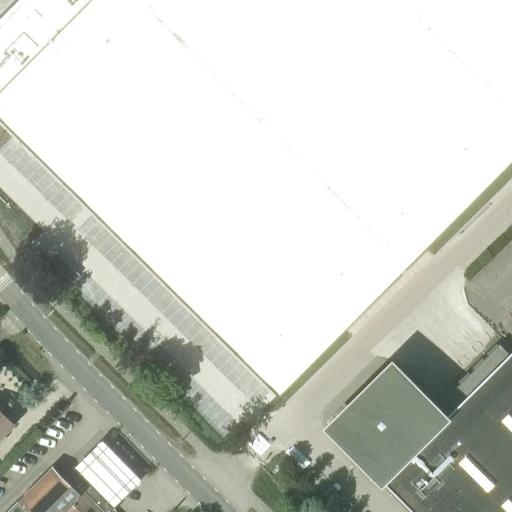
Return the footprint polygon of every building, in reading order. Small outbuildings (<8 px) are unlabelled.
[(43,52),(0,95),(0,117),(276,397),(511,158),(511,0),(22,0),(7,16),(43,52)] [(452,423),(388,487),(413,511),(511,511),(511,350),(509,353),(499,344),(435,408),(452,423)] [(392,365),(329,427),(382,480),(388,487),(452,423),(435,408),(392,365)] [(0,438),(14,424),(0,410),(0,438)] [(91,485),(112,507),(140,480),(100,439),(72,467),(91,485)] [(91,485),(80,495),(52,466),(5,511),(86,511),(94,504),(102,511),(114,511),(116,510),(112,507),(91,485)]
